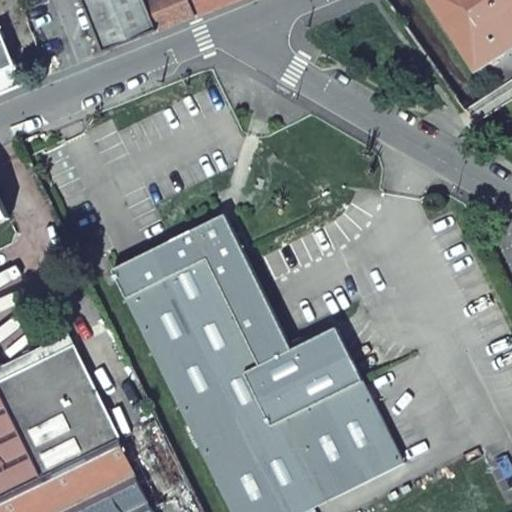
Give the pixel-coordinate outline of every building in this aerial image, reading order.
[(84,0),(106,54),(167,30),(240,0),(84,0)] [(511,0),(433,0),(479,72),(511,50),(511,0)] [(0,96),(24,86),(21,78),(22,78),(2,32),(0,32),(0,96)] [(0,223),(11,219),(0,197),(0,223)] [(114,271),(233,511),(308,511),(406,464),(338,328),(294,350),(233,228),(213,222),(114,271)] [(0,498),(122,438),(76,345),(0,382),(0,498)] [(122,438),(155,510),(194,491),(158,420),(122,438)] [(122,438),(0,498),(0,511),(155,511),(155,510),(122,438)]
